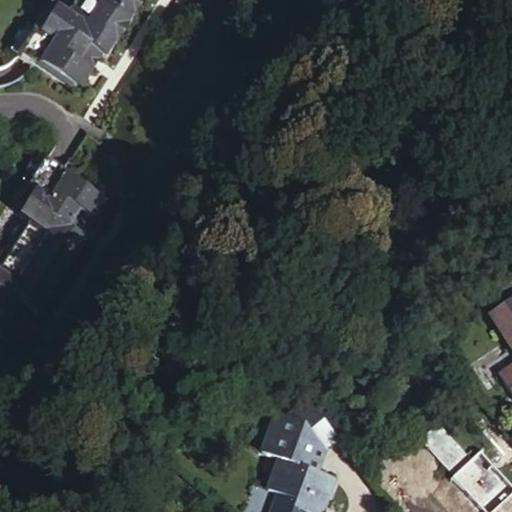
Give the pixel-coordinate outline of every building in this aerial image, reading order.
[(32,20),(8,60),(63,93),(66,88),(72,92),(93,59),(98,62),(135,0),(67,0),(59,13),(56,17),(47,12),(39,24),(32,20)] [(55,11),(59,13),(67,0),(54,0),(52,4),(55,11)] [(0,355),(23,321),(27,324),(77,249),(72,246),(95,212),(88,208),(91,202),(37,166),(10,205),(19,210),(10,222),(20,229),(18,232),(6,250),(0,259),(0,355)] [(3,248),(6,250),(18,232),(14,229),(7,232),(1,241),(3,248)] [(511,301),(485,319),(511,359),(511,367),(496,379),(511,402),(511,301)] [(292,404),(274,420),(292,426),(308,445),(316,455),(328,444),(292,404)] [(298,473),(308,445),(292,426),(274,420),(261,416),(248,454),(271,462),(260,496),(270,500),(265,511),(314,511),(324,482),(298,473)] [(511,452),(511,442),(492,421),(476,435),(500,463),(511,452)] [(451,474),(447,478),(475,511),(485,511),(511,488),(479,450),(466,461),(436,425),(421,438),(451,474)]
